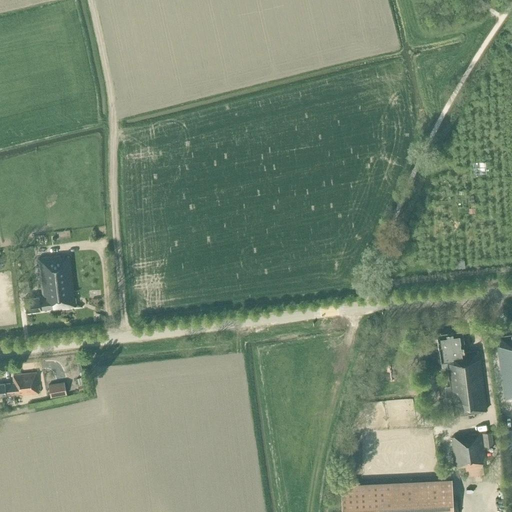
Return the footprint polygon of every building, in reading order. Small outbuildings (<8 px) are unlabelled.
[(25,311),(75,305),(69,256),(60,257),(59,256),(38,258),(42,296),(23,298),(25,311)] [(448,367),(450,385),(444,386),(446,397),(452,396),(455,415),(486,410),(477,350),(463,352),(462,345),(463,345),(461,331),(436,335),(438,348),(439,348),(442,367),(448,367)] [(499,347),(497,347),(504,398),(511,397),(511,334),(498,336),(499,347)] [(16,395),(38,392),(36,372),(12,375),(13,382),(0,383),(0,395),(16,393),(16,395)] [(48,384),(50,397),(66,394),(64,381),(48,384)] [(484,445),(492,444),(491,432),(482,433),(484,445)] [(484,474),(482,462),(485,462),(481,433),(451,437),(455,466),(464,465),(466,476),(484,474)] [(341,511),(451,511),(450,480),(340,486),(341,511)]
